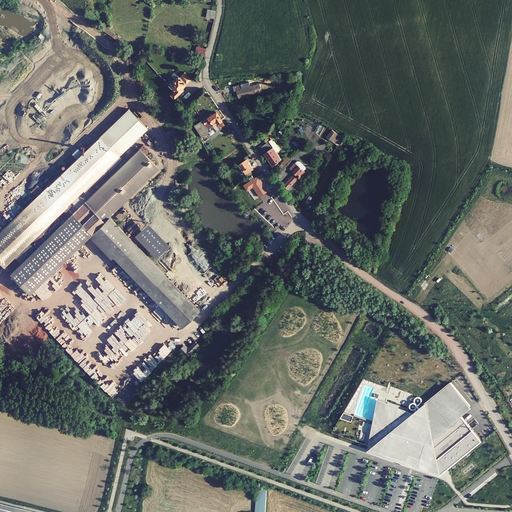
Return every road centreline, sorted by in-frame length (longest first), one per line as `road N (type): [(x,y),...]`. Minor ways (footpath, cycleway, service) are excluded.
road 1 (unclassified): [(511,448),(446,337),(296,214),(223,107),(205,71),(219,0)]
road 2 (track): [(42,0),(60,49),(10,107),(19,139),(47,142),(71,114),(94,103),(98,77),(81,57)]
road 3 (track): [(47,5),(114,51),(128,89),(123,103),(54,164),(0,199)]
road 4 (track): [(125,98),(144,109),(171,158),(155,214),(217,300)]
